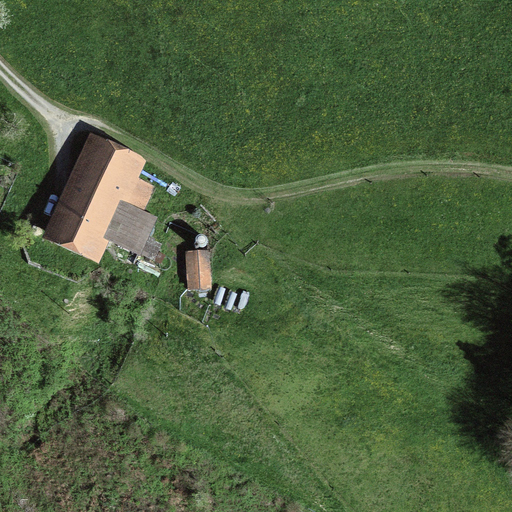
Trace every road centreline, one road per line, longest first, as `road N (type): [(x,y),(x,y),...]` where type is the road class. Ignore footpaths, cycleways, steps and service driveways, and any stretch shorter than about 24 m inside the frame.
road 1 (track): [(511,445),(233,213)]
road 2 (track): [(511,172),(384,164),(233,213)]
road 3 (track): [(233,213),(159,157),(32,86),(0,55)]
